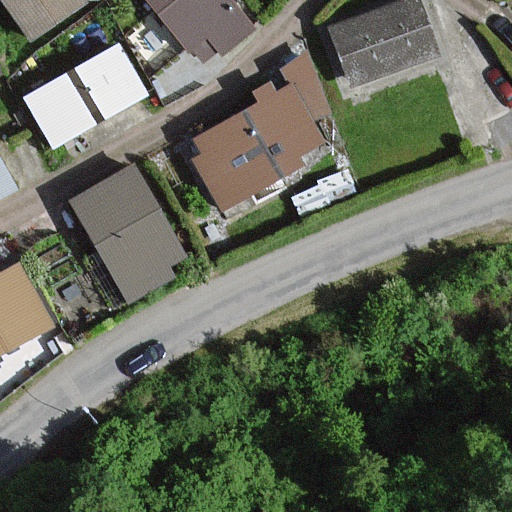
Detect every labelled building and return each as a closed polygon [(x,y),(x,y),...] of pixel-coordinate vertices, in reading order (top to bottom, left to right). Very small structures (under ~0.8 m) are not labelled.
[(8,0),(35,38),(87,3),(85,0),(8,0)] [(257,28),(233,0),(145,0),(192,54),(210,39),(224,55),(257,28)] [(439,53),(421,0),(418,0),(337,26),(355,80),(439,53)] [(150,94),(122,44),(30,94),(57,144),(150,94)] [(316,142),(286,89),(271,98),(265,86),(247,95),(254,107),(193,142),(202,159),(195,163),(221,207),(292,167),(287,158),(316,142)] [(190,266),(136,168),(76,201),(130,298),(190,266)] [(0,197),(11,191),(0,171),(0,197)] [(0,355),(52,329),(21,269),(0,280),(0,355)]
